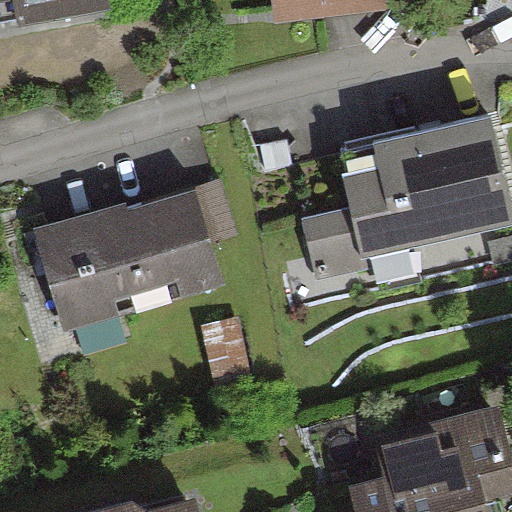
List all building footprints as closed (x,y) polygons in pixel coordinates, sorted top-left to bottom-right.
[(97,0),(0,0),(0,19),(97,1),(97,0)] [(280,0),(281,9),(357,0),(280,0)] [(511,203),(493,120),(343,154),(356,210),(309,221),(318,258),(511,214),(511,203)] [(187,197),(46,236),(68,317),(210,278),(187,197)] [(361,493),(365,511),(483,511),(480,498),(511,489),(511,473),(498,416),(387,443),(397,484),(361,493)]
